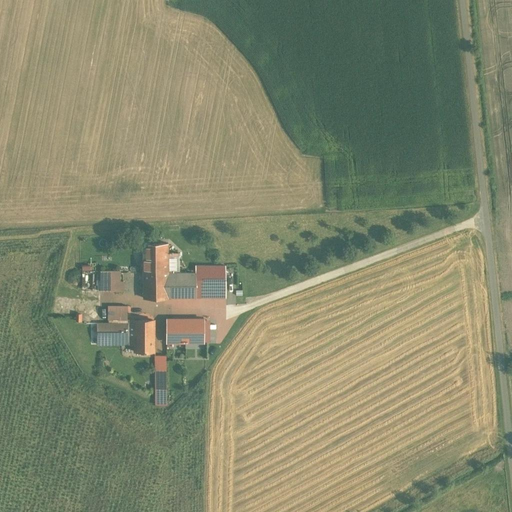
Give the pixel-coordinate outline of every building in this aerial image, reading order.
[(168,241),(142,241),(141,295),(226,296),(226,262),(199,262),(199,270),(179,270),(180,252),(168,252),(168,241)] [(119,270),(100,270),(100,290),(122,291),(123,281),(119,281),(119,270)] [(106,323),(97,323),(97,344),(129,343),(129,351),(154,351),(154,320),(128,320),(127,304),(106,304),(106,323)] [(213,319),(168,318),(167,340),(212,341),(213,319)] [(165,350),(155,350),(156,404),(166,404),(165,350)]
